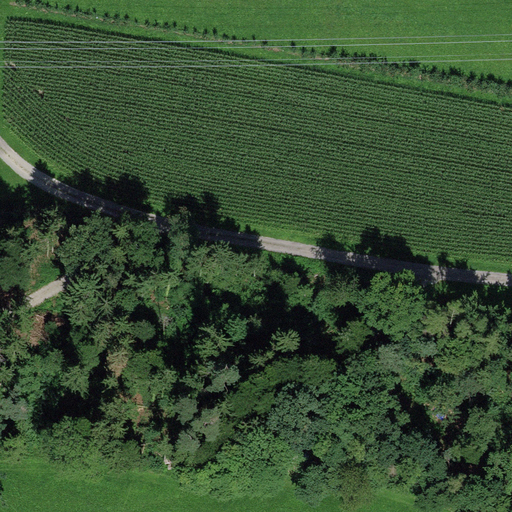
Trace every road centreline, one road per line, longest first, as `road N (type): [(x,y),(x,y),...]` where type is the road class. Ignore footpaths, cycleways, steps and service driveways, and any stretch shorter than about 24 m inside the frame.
road 1 (track): [(511,283),(321,254),(73,202),(0,146)]
road 2 (track): [(267,486),(410,270)]
road 3 (track): [(0,290),(54,275),(137,217)]
